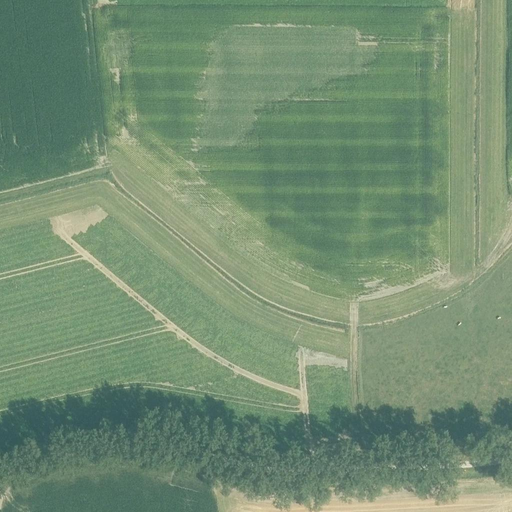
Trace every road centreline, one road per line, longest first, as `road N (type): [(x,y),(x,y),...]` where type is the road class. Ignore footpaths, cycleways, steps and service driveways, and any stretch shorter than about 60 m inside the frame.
road 1 (track): [(361,459),(353,321),(430,302),(489,262),(489,0)]
road 2 (unclassified): [(511,459),(284,472),(120,444),(0,468)]
road 3 (track): [(467,281),(468,0)]
